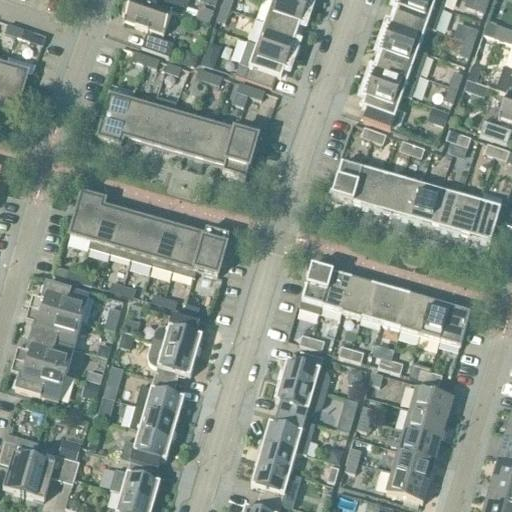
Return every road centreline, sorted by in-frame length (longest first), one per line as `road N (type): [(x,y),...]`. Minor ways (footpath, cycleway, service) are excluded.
road 1 (tertiary): [(198,511),(299,159),(354,0)]
road 2 (residential): [(451,511),(501,340)]
road 3 (residential): [(0,329),(34,205)]
